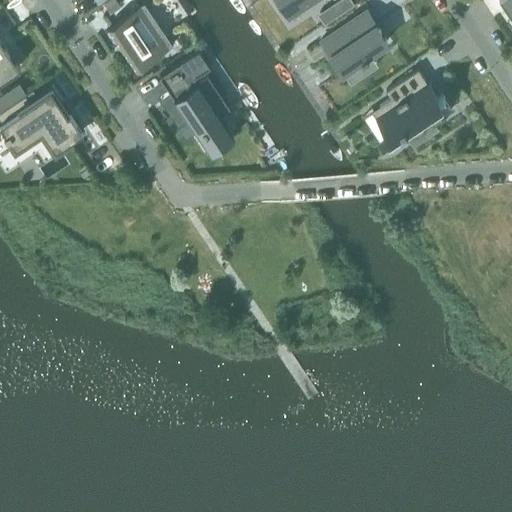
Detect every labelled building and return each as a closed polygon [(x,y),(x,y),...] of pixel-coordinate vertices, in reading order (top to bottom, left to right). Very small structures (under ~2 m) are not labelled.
[(115,0),(105,0),(103,2),(110,12),(119,6),(115,0)] [(301,3),(306,0),(281,0),(289,11),(301,3)] [(144,1),(108,25),(137,68),(172,44),(144,1)] [(367,7),(319,39),(342,73),(390,40),(367,7)] [(0,78),(19,65),(0,36),(0,78)] [(211,151),(233,136),(194,76),(210,65),(199,50),(161,75),(211,151)] [(394,97),(372,111),(387,134),(393,131),(400,142),(453,108),(442,91),(435,96),(419,70),(389,89),(394,97)] [(4,90),(11,100),(25,90),(19,80),(4,90)] [(67,112),(50,87),(29,101),(25,94),(0,110),(0,116),(3,121),(0,122),(15,145),(42,128),(55,148),(82,129),(70,110),(67,112)]
